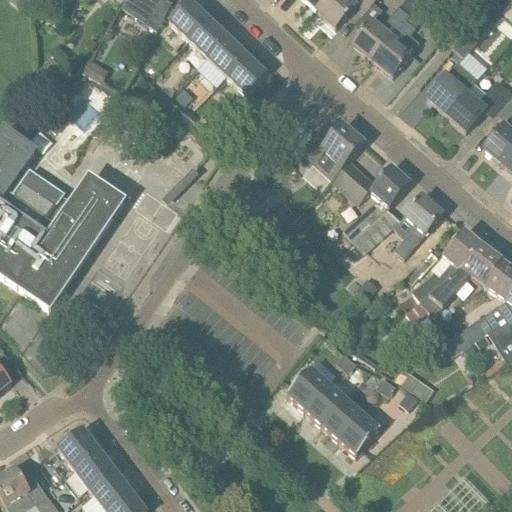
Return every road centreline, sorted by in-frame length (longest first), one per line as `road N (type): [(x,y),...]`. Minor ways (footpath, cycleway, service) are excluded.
road 1 (residential): [(311,70),(131,336),(84,391)]
road 2 (residential): [(511,238),(311,70)]
road 3 (residential): [(84,391),(175,511)]
